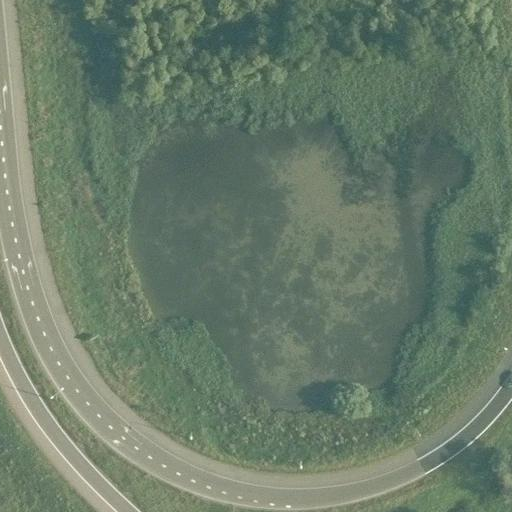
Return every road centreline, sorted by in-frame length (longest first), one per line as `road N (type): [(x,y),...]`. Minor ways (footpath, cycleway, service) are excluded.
road 1 (motorway): [(511,384),(448,449),(344,494),(243,491),(143,447),(82,387),(57,349),(31,277),(13,189),(0,38)]
road 2 (motorway): [(0,336),(43,421),(126,511)]
